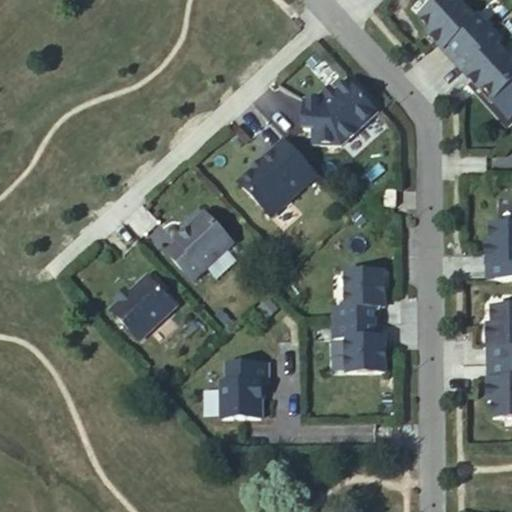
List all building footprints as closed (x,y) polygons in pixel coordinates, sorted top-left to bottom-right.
[(450,47),(461,59),(492,30),(480,17),(475,22),(454,0),(443,0),(421,21),(432,33),(429,37),(444,53),(450,47)] [(492,30),(461,59),(472,71),(466,77),(481,92),(485,89),(496,101),(511,86),(511,61),(499,48),(504,43),(492,30)] [(450,47),(444,53),(455,65),(461,59),(450,47)] [(461,59),(455,65),(466,77),(472,71),(461,59)] [(379,116),(348,83),(335,95),(336,96),(329,102),(328,101),(326,104),(306,103),(305,133),(315,133),(314,149),(343,150),(379,116)] [(332,92),(325,98),(328,101),(329,102),(336,96),(335,95),(332,92)] [(317,177),(284,142),(260,164),(263,168),(256,174),(253,170),(238,184),(270,220),(317,177)] [(395,186),(385,187),(385,204),(396,204),(395,186)] [(233,248),(204,216),(175,243),(177,245),(166,256),(193,285),(233,248)] [(495,266),(496,283),(511,282),(511,227),(492,227),(492,244),(487,244),(487,267),(495,266)] [(495,266),(487,267),(487,283),(496,283),(495,266)] [(333,308),(334,326),(376,325),(375,309),(382,309),(382,299),(386,299),(385,273),(346,274),(347,308),(333,308)] [(146,280),(109,313),(137,343),(174,310),(146,280)] [(496,351),(496,367),(511,366),(511,311),(493,312),(493,329),(488,329),(488,351),(496,351)] [(376,325),(334,326),(334,341),(346,341),(347,376),(385,375),(384,351),(384,347),(384,339),(376,340),(376,325)] [(496,351),(488,351),(488,367),(496,367),(496,351)] [(511,366),(496,367),(496,383),(488,383),(488,405),(493,405),(494,422),(511,422),(511,366)] [(496,367),(488,367),(488,383),(496,383),(496,367)] [(267,368),(226,369),(227,386),(220,392),(221,422),(261,422),(260,387),(267,386),(267,368)]
